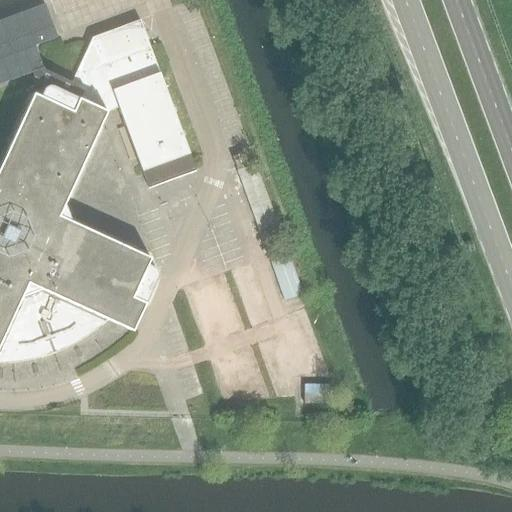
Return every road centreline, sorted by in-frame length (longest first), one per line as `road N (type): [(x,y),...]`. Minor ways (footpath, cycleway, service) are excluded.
road 1 (primary): [(404,0),(511,290)]
road 2 (primary): [(511,149),(456,0)]
